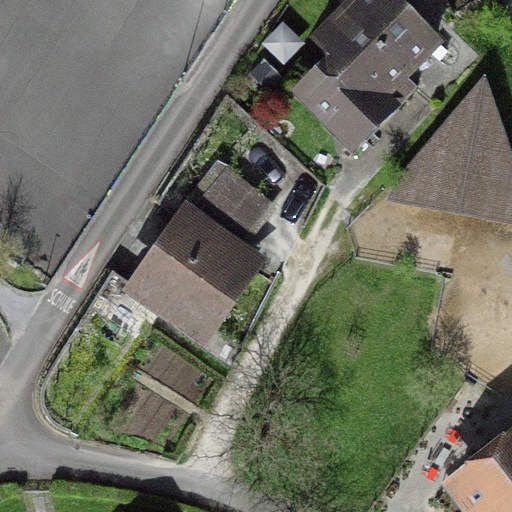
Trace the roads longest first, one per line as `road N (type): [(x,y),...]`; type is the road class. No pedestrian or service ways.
road 1 (residential): [(279,0),(50,328),(0,413)]
road 2 (residential): [(0,452),(260,511)]
